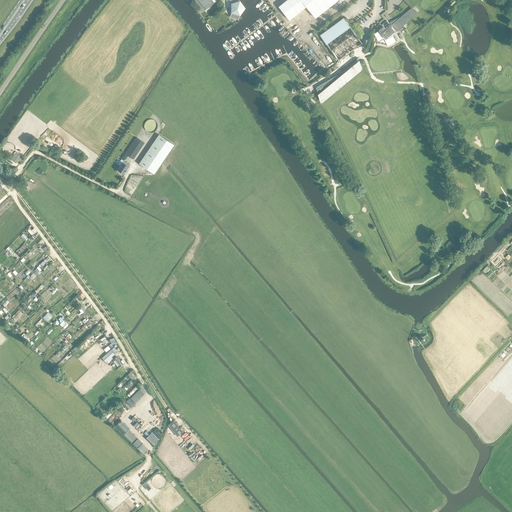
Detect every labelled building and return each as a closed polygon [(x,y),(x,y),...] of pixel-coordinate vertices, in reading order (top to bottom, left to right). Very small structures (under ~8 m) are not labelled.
[(198,0),(203,6),(200,8),(200,9),(201,11),(202,11),(203,11),(205,10),(209,7),(207,3),(210,0),(198,0)] [(316,17),(337,0),(286,0),(279,6),(290,19),(307,6),(316,17)] [(231,3),(232,6),(232,13),(230,17),(238,19),(240,15),(239,15),(239,13),(243,8),(238,1),(231,3)] [(402,16),(389,23),(387,21),(381,25),(380,24),(376,27),(379,31),(384,41),(393,36),(392,34),(395,31),(404,27),(403,25),(417,13),(413,7),(402,16)] [(339,61),(362,43),(343,18),(320,36),(339,61)] [(364,68),(360,59),(339,77),(338,74),(316,87),(318,93),(322,102),(364,68)] [(139,163),(154,174),(174,144),(159,134),(139,163)] [(120,165),(118,170),(124,174),(129,166),(128,166),(129,164),(125,161),(128,156),(133,160),(145,143),(137,137),(122,159),(118,164),(120,165)] [(500,258),(497,254),(491,261),(494,264),(500,258)] [(111,350),(102,358),(105,362),(114,354),(111,350)] [(114,359),(120,366),(123,364),(117,356),(114,359)] [(120,420),(114,425),(122,434),(127,429),(128,428),(123,423),(121,421),(120,420)] [(173,420),(168,424),(177,436),(184,430),(181,426),(179,428),(173,420)] [(149,435),(146,438),(154,445),(157,442),(149,435)]
